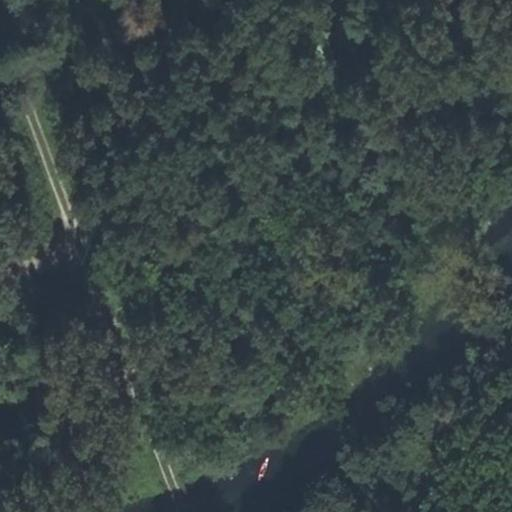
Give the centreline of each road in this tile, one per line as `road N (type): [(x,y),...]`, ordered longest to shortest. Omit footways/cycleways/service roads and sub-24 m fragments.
road 1 (track): [(218,511),(21,0)]
road 2 (track): [(129,274),(0,287)]
